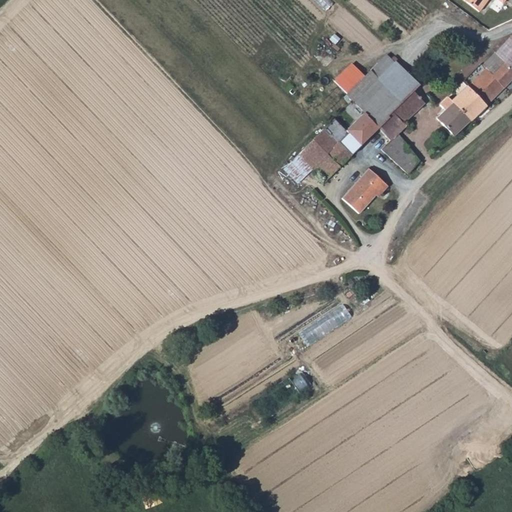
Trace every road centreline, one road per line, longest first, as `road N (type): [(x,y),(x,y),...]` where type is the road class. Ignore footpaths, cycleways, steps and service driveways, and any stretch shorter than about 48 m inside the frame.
road 1 (unclassified): [(511,104),(401,205),(379,245),(383,278)]
road 2 (track): [(383,278),(511,395)]
